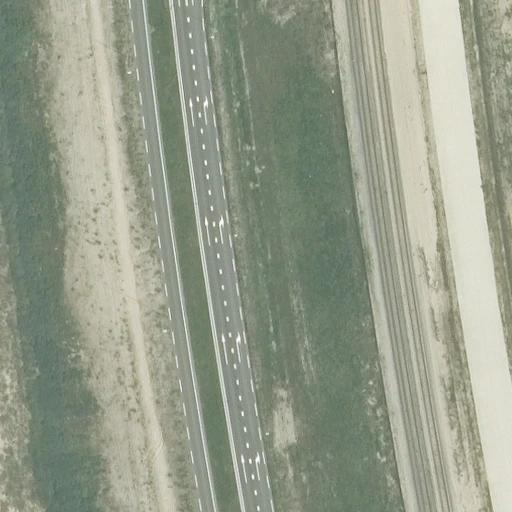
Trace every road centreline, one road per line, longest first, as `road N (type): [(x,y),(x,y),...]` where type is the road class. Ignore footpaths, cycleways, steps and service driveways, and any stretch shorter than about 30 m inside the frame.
road 1 (secondary): [(135,0),(177,511)]
road 2 (secondary): [(249,511),(178,4)]
